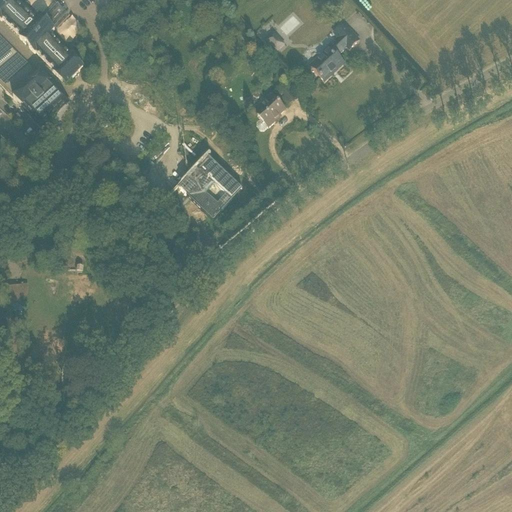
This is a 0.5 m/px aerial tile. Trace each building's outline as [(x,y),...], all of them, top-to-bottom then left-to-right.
[(74,53),(55,34),(40,19),(22,0),(19,4),(14,0),(0,0),(0,88),(5,93),(6,92),(12,99),(41,128),(67,103),(58,95),(63,90),(67,87),(74,80),(79,75),(78,74),(83,68),(71,56),(74,53)] [(30,0),(26,4),(41,18),(55,4),(50,0),(30,0)] [(270,45),(277,39),(272,34),(266,40),(270,45)] [(337,57),(347,49),(350,51),(359,42),(353,36),(344,45),(338,39),(326,51),(327,52),(310,68),(324,84),(325,83),(324,82),(336,72),(344,65),(337,57)] [(281,42),(273,49),(276,53),(285,46),(281,42)] [(275,120),(285,111),(272,97),(266,102),(267,104),(255,116),(261,121),(257,125),(257,129),(260,132),(264,132),(268,129),(277,122),(275,120)] [(243,194),(208,160),(170,200),(181,210),(189,201),(214,225),(243,194)] [(28,286),(8,288),(7,304),(26,307),(28,286)]
